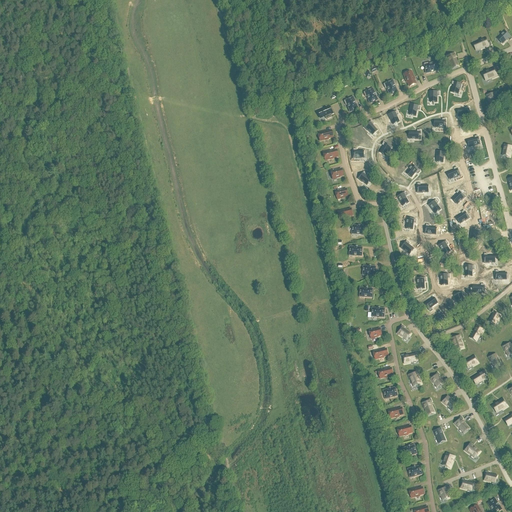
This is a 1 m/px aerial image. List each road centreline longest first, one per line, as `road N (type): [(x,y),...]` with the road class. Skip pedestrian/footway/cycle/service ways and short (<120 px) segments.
road 1 (track): [(216,0),(245,117),(288,130),(385,511)]
road 2 (track): [(456,20),(284,98),(275,122)]
road 3 (track): [(0,237),(162,206)]
road 4 (track): [(182,286),(223,445)]
road 5 (track): [(130,76),(162,206)]
